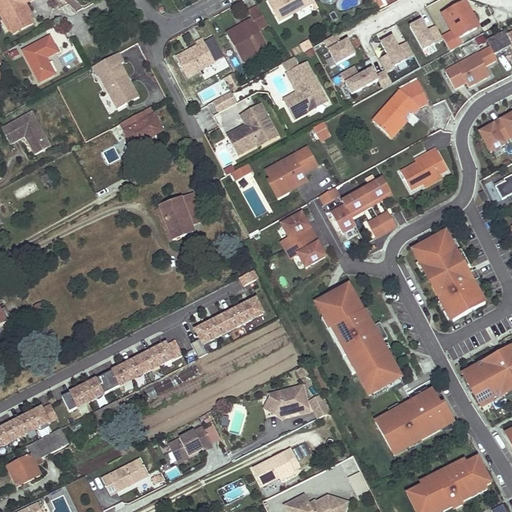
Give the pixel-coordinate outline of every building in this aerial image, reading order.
[(37,0),(3,0),(0,2),(0,11),(12,33),(14,36),(34,25),(31,18),(25,7),(29,5),(37,0)] [(316,4),(313,0),(273,0),(269,3),(280,23),(316,4)] [(470,12),(466,3),(443,15),(457,41),(476,30),(467,14),(470,12)] [(25,7),(31,18),(34,16),(29,5),(25,7)] [(268,26),(258,7),(249,13),(253,20),(242,26),(246,31),(242,33),(241,31),(229,37),(242,62),(269,48),(259,31),(268,26)] [(12,33),(0,11),(0,17),(9,34),(12,33)] [(407,27),(420,20),(417,14),(404,21),(407,27)] [(444,40),(436,27),(427,32),(422,21),(410,28),(423,52),(444,40)] [(246,31),(242,26),(227,34),(229,37),(241,31),(242,33),(246,31)] [(505,32),(487,40),(490,48),(494,55),(511,46),(511,45),(511,44),(507,35),(505,32)] [(341,45),(336,36),(324,42),(337,66),(356,55),(348,41),(341,45)] [(58,53),(50,37),(22,51),(40,86),(57,77),(49,62),(46,64),(44,60),(47,59),(58,53)] [(388,56),(379,61),(385,72),(386,75),(396,69),(395,68),(415,57),(407,43),(398,48),(392,38),(381,44),(388,56)] [(186,53),(176,58),(188,79),(216,63),(203,40),(196,44),(197,47),(189,51),(191,54),(187,56),(186,53)] [(485,67),(497,61),(494,55),(490,48),(446,73),(455,90),(466,84),(469,88),(490,76),(485,67)] [(125,64),(121,56),(98,68),(103,77),(101,78),(114,103),(124,98),(128,107),(141,100),(133,85),(131,87),(128,81),(130,80),(123,66),(125,64)] [(503,56),(498,59),(504,72),(510,69),(503,56)] [(305,64),(287,75),(298,95),(299,94),(302,98),(286,107),(293,121),(306,114),(305,111),(325,100),(320,92),(321,91),(313,76),(312,77),(305,64)] [(94,70),(99,79),(101,78),(103,77),(98,68),(94,70)] [(386,75),(385,72),(376,76),(372,69),(359,76),(354,68),(341,75),(346,84),(352,81),(360,94),(379,83),(383,90),(392,85),(386,75)] [(228,81),(234,92),(241,88),(235,78),(228,81)] [(225,83),(231,93),(234,92),(228,81),(225,83)] [(428,104),(417,82),(400,91),(373,122),(390,137),(406,119),(411,113),(414,115),(420,108),(428,104)] [(230,93),(214,102),(220,113),(236,104),(230,93)] [(298,95),(283,103),(286,107),(302,98),(299,94),(298,95)] [(124,98),(114,103),(119,112),(128,107),(124,98)] [(327,104),(325,100),(305,111),(306,114),(307,115),(327,104)] [(248,125),(227,136),(237,155),(257,144),(265,140),(264,138),(275,132),(268,119),(265,120),(262,115),(265,114),(260,104),(246,112),(252,125),(248,127),(248,125)] [(209,107),(194,115),(204,134),(219,127),(209,107)] [(163,131),(150,108),(120,124),(135,154),(147,148),(143,142),(163,131)] [(252,125),(246,112),(242,114),(248,125),(248,127),(252,125)] [(34,113),(3,130),(12,146),(26,138),(36,157),(52,148),(34,113)] [(511,114),(501,121),(503,123),(511,138),(511,139),(511,114)] [(408,122),(406,119),(390,137),(393,140),(408,122)] [(323,123),(312,128),(318,138),(328,133),(323,123)] [(494,125),(480,133),(491,153),(505,145),(504,142),(511,138),(503,123),(495,127),(494,125)] [(275,132),(264,138),(265,140),(257,144),(258,146),(277,136),(275,132)] [(330,137),(328,133),(318,138),(320,142),(330,137)] [(265,171),(269,179),(267,181),(274,194),(283,189),(288,191),(293,188),(297,176),(302,174),(316,166),(306,148),(265,171)] [(448,171),(436,150),(428,154),(430,158),(416,165),(401,173),(411,191),(424,184),(441,175),(448,171)] [(430,158),(428,154),(415,161),(416,165),(430,158)] [(247,165),(243,167),(247,174),(251,172),(247,165)] [(231,173),(235,180),(247,174),(243,167),(231,173)] [(52,183),(48,174),(42,177),(47,185),(52,183)] [(302,174),(297,176),(293,188),(305,181),(302,174)] [(444,179),(441,175),(424,184),(427,188),(444,179)] [(511,175),(503,180),(504,182),(495,187),(501,200),(511,194),(511,175)] [(390,192),(383,179),(362,191),(371,206),(379,202),(377,199),(390,192)] [(274,194),(276,197),(288,191),(283,189),(274,194)] [(334,189),(320,197),(324,205),(339,197),(334,189)] [(371,206),(362,191),(342,202),(343,205),(349,215),(362,208),(363,211),(371,206)] [(392,195),(390,192),(377,199),(379,202),(392,195)] [(483,192),(478,194),(482,203),(487,200),(483,192)] [(203,221),(194,195),(164,206),(168,219),(165,220),(173,240),(195,232),(192,225),(203,221)] [(343,205),(335,209),(336,212),(331,215),(342,235),(355,227),(350,218),(349,215),(343,205)] [(168,219),(164,206),(157,209),(169,241),(173,240),(165,220),(168,219)] [(363,211),(362,208),(349,215),(350,218),(363,211)] [(378,219),(386,233),(396,228),(388,213),(378,219)] [(300,243),(312,236),(308,229),(308,228),(301,215),(281,225),(288,238),(296,234),(300,243)] [(368,224),(376,239),(386,233),(378,219),(368,224)] [(511,224),(511,221),(501,226),(505,234),(511,230),(511,224)] [(465,267),(446,232),(415,249),(422,261),(419,262),(433,286),(431,287),(439,301),(440,300),(453,323),(485,305),(473,283),(480,279),(476,271),(473,272),(469,275),(465,267)] [(285,251),(300,243),(296,234),(288,238),(280,242),(285,251)] [(316,244),(312,236),(300,243),(305,251),(298,256),(305,268),(325,257),(317,244),(316,244)] [(305,251),(300,243),(285,251),(290,260),(297,256),(298,256),(305,251)] [(13,274),(26,266),(24,262),(11,269),(13,274)] [(465,267),(469,275),(473,272),(469,265),(465,267)] [(259,279),(255,270),(240,277),(245,286),(259,279)] [(362,312),(348,286),(314,305),(323,319),(321,321),(351,376),(356,373),(369,396),(401,378),(381,342),(379,339),(382,337),(379,332),(376,333),(372,328),(363,311),(362,312)] [(195,330),(198,336),(200,340),(203,345),(264,314),(256,299),(195,330)] [(43,310),(41,305),(35,308),(37,313),(43,310)] [(376,333),(379,332),(382,330),(378,324),(372,328),(376,333)] [(203,345),(200,340),(191,344),(199,359),(208,355),(203,345)] [(70,413),(183,355),(176,342),(167,347),(166,344),(62,398),(65,403),(69,412),(70,413)] [(511,348),(504,353),(508,360),(502,363),(498,356),(497,353),(492,356),(493,359),(477,367),(479,371),(463,379),(477,405),(478,404),(489,398),(491,402),(503,396),(504,397),(511,392),(511,348)] [(508,360),(504,353),(498,356),(502,363),(508,360)] [(462,376),(463,379),(479,371),(477,367),(462,376)] [(142,390),(146,399),(183,382),(179,373),(142,390)] [(288,412),(300,409),(301,416),(310,414),(304,387),(269,395),(270,399),(275,417),(283,421),(288,412)] [(407,448),(456,421),(446,403),(443,405),(434,390),(414,401),(415,404),(410,407),(408,404),(378,421),(393,449),(404,443),(407,448)] [(320,419),(332,413),(322,393),(310,399),(320,419)] [(477,405),(480,408),(491,402),(489,398),(478,404),(477,405)] [(270,399),(263,410),(275,417),(270,399)] [(103,425),(128,412),(125,404),(119,406),(118,403),(97,414),(103,425)] [(42,408),(0,429),(0,448),(58,418),(52,406),(43,410),(42,408)] [(301,416),(300,409),(288,412),(283,421),(301,416)] [(41,458),(75,441),(69,430),(68,431),(67,427),(26,448),(27,450),(21,453),(24,460),(7,468),(16,487),(40,476),(31,457),(39,453),(41,458)] [(213,446),(203,427),(168,445),(177,462),(188,456),(204,448),(205,451),(213,446)] [(393,449),(396,454),(407,448),(404,443),(393,449)] [(291,449),(301,469),(311,464),(301,444),(291,449)] [(301,469),(291,449),(284,453),(286,456),(273,462),(272,460),(253,469),(263,487),(281,479),(282,482),(296,475),(295,472),(301,469)] [(284,453),(272,460),(273,462),(286,456),(284,453)] [(189,459),(188,456),(177,462),(178,465),(189,459)] [(422,487),(407,494),(416,511),(436,511),(442,509),(443,511),(444,511),(453,508),(454,510),(464,505),(462,503),(472,499),(470,495),(486,487),(492,484),(479,458),(467,464),(458,469),(456,466),(430,479),(431,482),(422,487)] [(149,476),(140,459),(102,478),(111,495),(149,476)] [(458,469),(467,464),(465,460),(456,465),(456,466),(458,469)] [(348,476),(357,497),(368,492),(359,472),(348,476)] [(422,487),(431,482),(430,479),(429,478),(420,482),(422,487)] [(470,495),(472,499),(488,490),(486,487),(470,495)] [(84,511),(100,511),(95,494),(80,499),(84,511)] [(345,511),(348,502),(328,495),(315,502),(316,504),(311,506),(310,503),(305,495),(285,505),(288,511),(345,511)]
